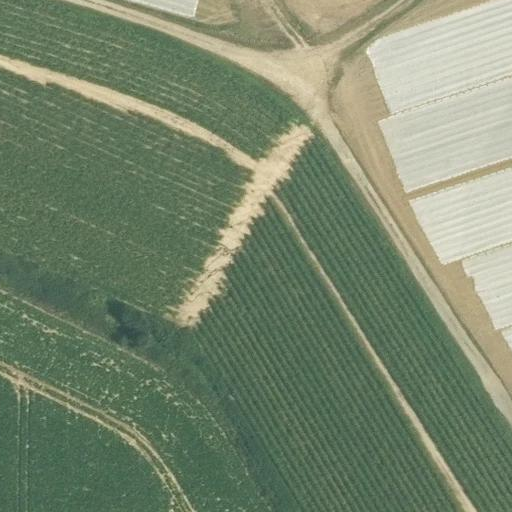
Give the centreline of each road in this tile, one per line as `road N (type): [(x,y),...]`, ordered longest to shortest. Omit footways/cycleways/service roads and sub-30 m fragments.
road 1 (track): [(511,424),(279,57),(230,54),(70,0)]
road 2 (track): [(241,0),(279,57),(348,42),(427,0)]
